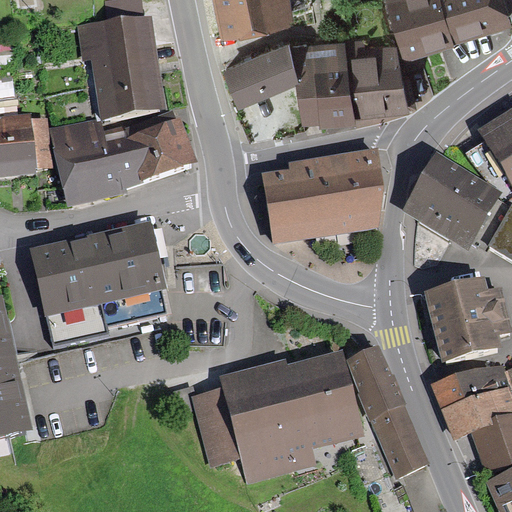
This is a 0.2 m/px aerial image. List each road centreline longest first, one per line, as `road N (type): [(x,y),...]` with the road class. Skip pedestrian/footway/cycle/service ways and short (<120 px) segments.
road 1 (residential): [(0,223),(32,225),(223,188)]
road 2 (tertiary): [(390,308),(339,299),(275,272),(232,230),(223,188)]
road 3 (tertiary): [(390,308),(464,511)]
road 4 (residential): [(415,142),(379,136),(221,165)]
road 5 (tertiary): [(221,165),(183,0)]
road 6 (tertiary): [(415,142),(394,218),(390,308)]
road 7 (tertiary): [(511,61),(446,107),(415,142)]
